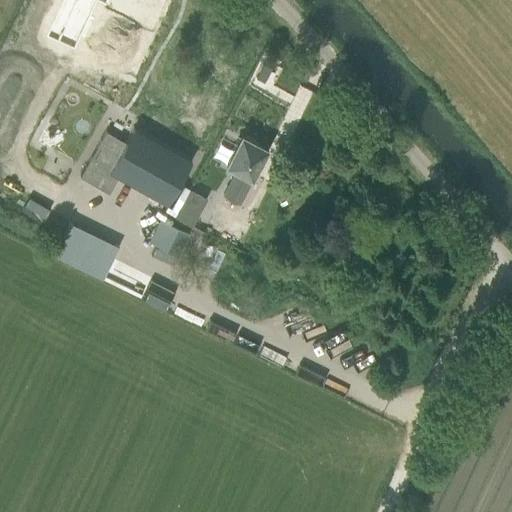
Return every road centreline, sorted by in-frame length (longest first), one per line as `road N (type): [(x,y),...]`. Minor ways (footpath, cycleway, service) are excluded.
road 1 (unclassified): [(511,264),(276,0)]
road 2 (track): [(509,261),(389,511)]
